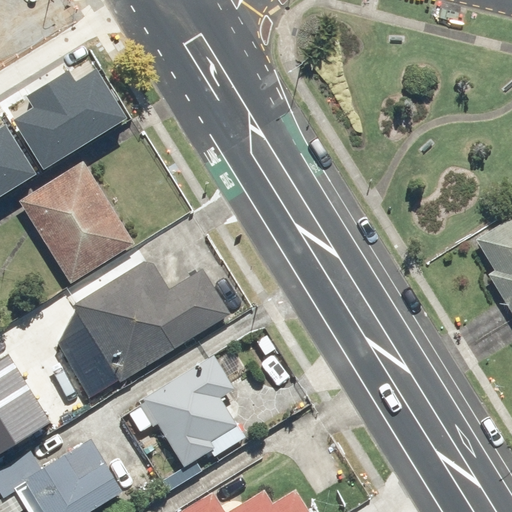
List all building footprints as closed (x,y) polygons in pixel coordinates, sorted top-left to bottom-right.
[(38,104),(15,117),(41,162),(130,110),(104,66),(78,81),(70,68),(30,91),(38,104)] [(0,186),(37,164),(11,120),(0,126),(0,186)] [(82,163),(23,199),(70,276),(129,240),(82,163)] [(511,223),(477,245),(511,303),(511,223)] [(195,334),(231,315),(205,267),(165,288),(147,262),(76,310),(125,383),(197,336),(195,334)] [(0,458),(13,452),(5,438),(41,420),(5,350),(0,352),(0,458)] [(200,365),(139,400),(177,465),(238,430),(200,365)] [(27,486),(41,511),(88,511),(122,494),(94,444),(42,473),(32,454),(0,470),(0,492),(3,498),(27,486)] [(305,507),(293,489),(272,502),(265,491),(231,511),(222,511),(213,494),(180,511),(303,511),(301,509),(305,507)]
